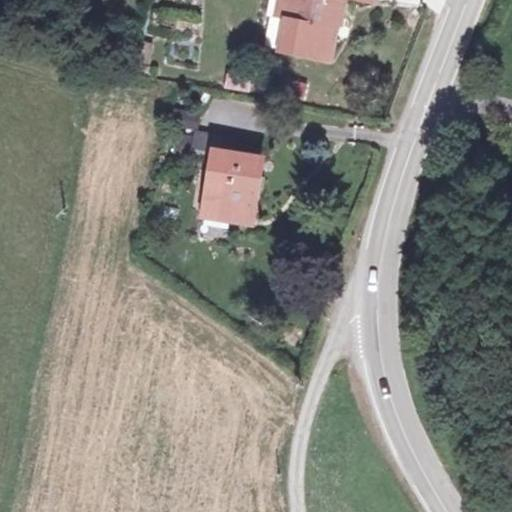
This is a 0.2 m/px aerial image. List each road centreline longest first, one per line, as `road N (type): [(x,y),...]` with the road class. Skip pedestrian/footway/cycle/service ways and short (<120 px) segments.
road 1 (secondary): [(374,316),(398,170),(461,0)]
road 2 (residential): [(299,511),(296,470),(309,405),(338,337),(352,321),(374,316)]
road 3 (secondary): [(445,511),(390,397),(374,316)]
